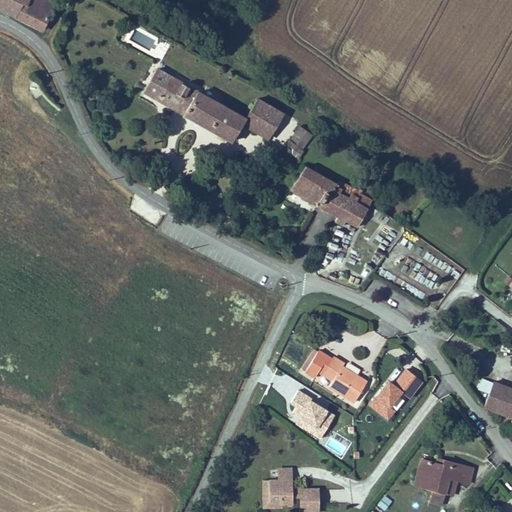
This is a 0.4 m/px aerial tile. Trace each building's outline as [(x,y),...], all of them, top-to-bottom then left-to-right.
[(0,0),(0,10),(8,15),(14,0),(0,0)] [(42,29),(52,3),(44,0),(14,0),(8,15),(42,29)] [(249,112),(158,61),(147,84),(161,92),(237,133),(249,112)] [(261,90),(249,112),(273,125),(284,103),(261,90)] [(290,150),(299,137),(304,140),(316,119),(298,109),(278,143),(290,150)] [(292,189),(317,203),(326,187),(332,190),(336,182),(306,165),(292,189)] [(332,190),(326,187),(317,203),(339,217),(357,228),(372,205),(361,198),(364,193),(337,178),(336,182),(332,190)] [(398,267),(431,290),(439,278),(406,256),(398,267)] [(453,264),(449,272),(458,277),(462,269),(453,264)] [(367,381),(341,364),(343,362),(331,355),(330,357),(327,362),(323,359),(325,354),(318,350),(305,371),(315,378),(319,372),(331,380),(328,384),(355,401),(367,381)] [(489,393),(493,382),(481,378),(477,388),(489,393)] [(489,393),(484,407),(511,417),(511,387),(494,381),(493,382),(489,393)] [(389,406),(401,391),(393,385),(392,386),(387,382),(370,404),(387,418),(394,410),(389,406)] [(320,437),(334,414),(325,409),(319,405),(309,400),(311,398),(297,389),(290,401),(296,405),(292,411),(299,416),(307,420),(303,427),(320,437)] [(303,427),(307,420),(299,416),(295,422),(303,427)] [(443,466),(444,460),(437,458),(435,463),(443,466)] [(435,463),(420,459),(417,469),(425,472),(421,486),(433,490),(430,499),(440,502),(443,492),(447,476),(455,479),(468,482),(472,467),(459,464),(444,460),(443,466),(435,463)] [(277,467),(277,475),(292,475),(292,467),(277,467)] [(425,472),(417,469),(413,484),(421,486),(425,472)] [(320,511),(320,488),(296,488),(292,488),(292,485),(292,475),(277,475),(277,479),(262,479),(262,490),(269,490),(269,501),(282,501),(282,503),(292,503),(292,506),(301,506),(301,511),(320,511)] [(447,476),(443,492),(450,495),(455,479),(447,476)] [(269,490),(262,490),(262,508),(282,508),(282,503),(282,501),(269,501),(269,490)] [(377,505),(384,511),(392,500),(384,495),(377,505)]
